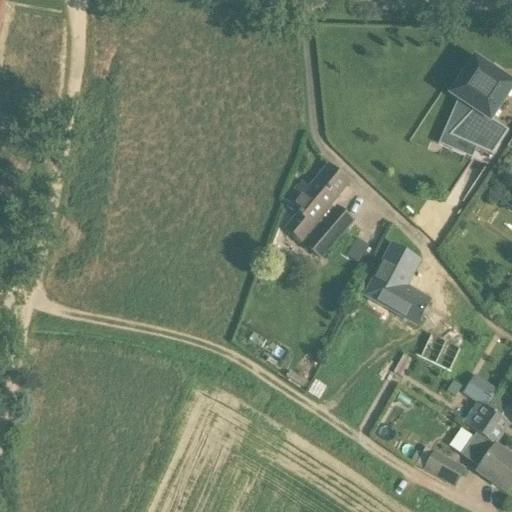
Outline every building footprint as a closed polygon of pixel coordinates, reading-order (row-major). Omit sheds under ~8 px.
[(470,106),(445,132),(488,152),(505,127),(488,115),(511,82),(473,55),(448,90),(470,106)] [(349,184),(329,168),(309,191),(302,185),(285,205),(298,216),(286,232),(300,243),(311,228),(312,228),(321,218),(326,223),(334,214),(329,210),(349,184)] [(352,225),(336,212),(305,248),(321,261),(352,225)] [(357,240),(347,257),(358,264),(369,248),(357,240)] [(430,303),(405,290),(418,263),(393,249),(361,312),(386,325),(392,313),(418,327),(430,303)] [(404,356),(393,375),(402,380),(413,361),(404,356)] [(493,398),(498,392),(479,378),(467,395),(478,403),(469,416),(476,421),(470,430),(495,448),(496,448),(511,427),(486,410),(493,398)] [(453,383),(447,394),(454,398),(461,387),(453,383)] [(511,411),(493,398),(486,410),(511,427),(511,411)] [(470,430),(460,443),(474,453),(468,461),(481,470),(477,474),(506,495),(511,486),(511,459),(496,448),(495,448),(470,430)] [(464,471),(436,454),(426,471),(454,488),(464,471)]
